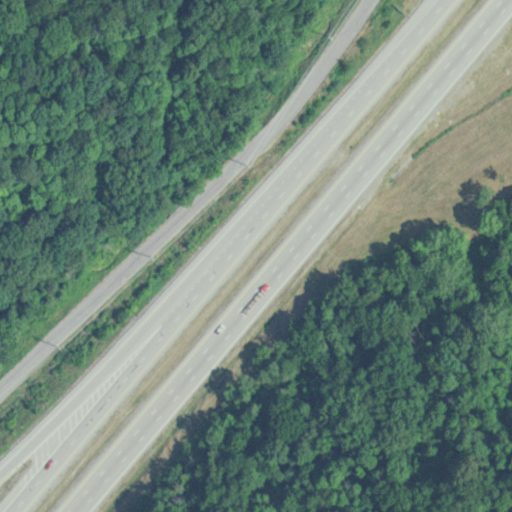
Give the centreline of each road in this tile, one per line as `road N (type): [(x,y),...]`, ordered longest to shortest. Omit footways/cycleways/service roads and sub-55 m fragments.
road 1 (motorway): [(447,0),(15,511)]
road 2 (motorway): [(75,511),(507,0)]
road 3 (residential): [(5,391),(287,115),(369,0)]
road 4 (motorway): [(238,247),(0,478)]
